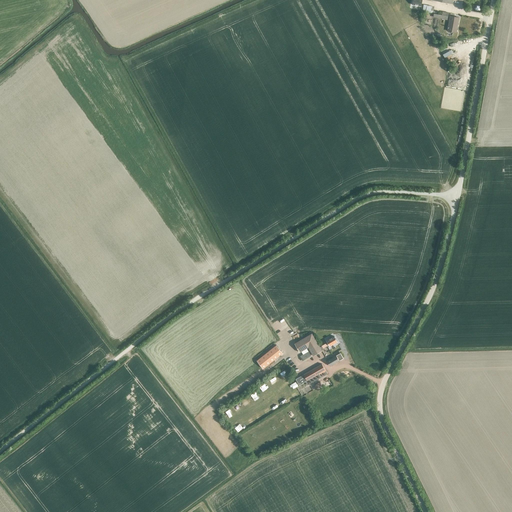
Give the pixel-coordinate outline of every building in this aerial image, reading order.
[(426,11),(432,12),(432,9),(430,9),(431,5),(423,3),(422,11),(425,12),(426,11)] [(433,12),(433,16),(447,19),(448,12),(442,11),(442,13),(433,12)] [(456,32),(459,18),(450,16),(447,31),(456,32)] [(452,50),(443,54),(445,58),(453,53),(452,50)] [(312,333),(295,343),(300,352),(308,347),(313,356),(322,350),(317,342),(312,333)] [(334,338),(327,343),(330,348),(337,343),(334,338)] [(263,368),(283,353),(276,345),(257,361),(263,368)] [(308,351),(300,356),(303,360),(311,356),(308,351)] [(327,361),(330,366),(344,358),(341,353),(327,361)] [(328,373),(322,363),(304,374),(305,375),(297,380),(299,384),(305,381),(307,379),(309,383),(328,373)]
